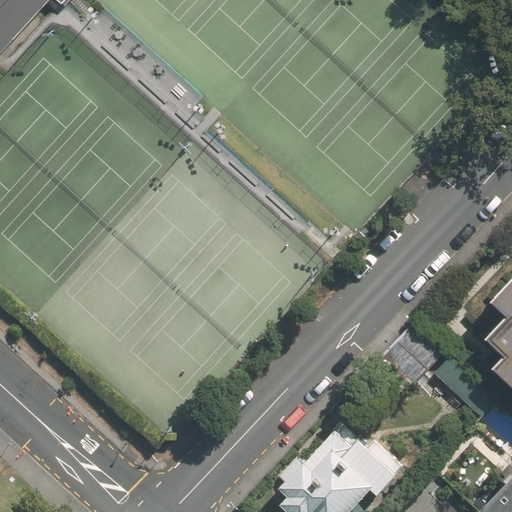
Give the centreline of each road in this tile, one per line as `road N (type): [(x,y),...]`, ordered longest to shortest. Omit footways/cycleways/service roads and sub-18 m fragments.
road 1 (residential): [(174,511),(511,143)]
road 2 (residential): [(0,389),(136,511)]
